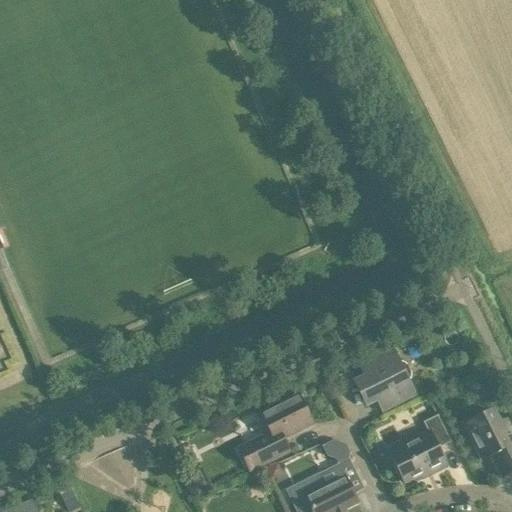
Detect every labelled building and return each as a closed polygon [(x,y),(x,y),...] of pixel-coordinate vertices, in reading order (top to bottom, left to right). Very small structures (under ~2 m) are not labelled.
[(403,364),(398,362),(392,350),(360,366),(365,377),(354,382),(364,402),(375,396),(382,411),(414,395),(408,383),(410,378),(410,374),(407,366),(403,364)] [(297,401),(295,397),(260,414),(268,429),(266,435),(249,443),(261,466),(289,452),(283,439),(312,424),(302,403),(297,401)] [(489,455),(501,479),(511,473),(511,432),(506,421),(499,425),(493,412),(464,426),(481,461),(484,460),(483,458),(489,455)] [(423,423),(428,434),(389,453),(404,483),(430,470),(432,474),(446,467),(437,449),(450,442),(437,416),(423,423)] [(337,463),(344,478),(318,490),(313,480),(287,493),(296,511),(345,511),(344,510),(357,503),(352,492),(362,486),(348,458),(337,463)] [(182,478),(191,497),(203,491),(194,472),(182,478)] [(70,480),(58,486),(70,511),(74,511),(82,508),(70,480)] [(2,511),(38,511),(32,500),(2,511)]
